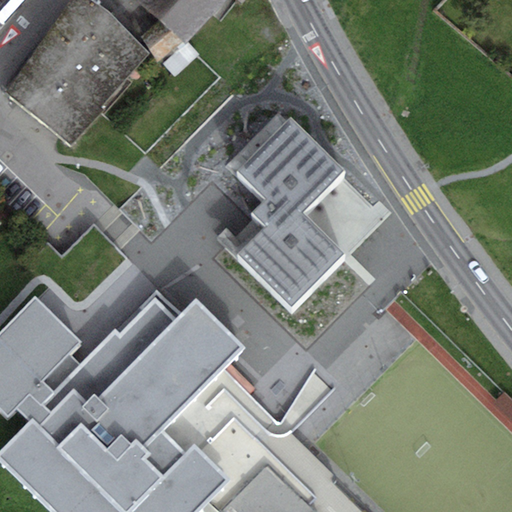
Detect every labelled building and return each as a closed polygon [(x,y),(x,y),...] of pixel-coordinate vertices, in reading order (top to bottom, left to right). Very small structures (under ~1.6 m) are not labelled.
[(6,92),(72,143),(150,51),(113,14),(93,0),(69,0),(40,41),(6,92)] [(137,0),(159,18),(141,35),(159,61),(181,41),(184,44),(222,0),(137,0)] [(238,261),(292,314),(345,260),(304,219),(321,202),(346,177),(291,123),(237,177),(265,205),(251,219),(266,233),(238,261)] [(195,450),(189,456),(164,431),(244,349),(196,303),(177,322),(155,301),(121,336),(116,331),(80,368),(70,358),(83,345),(36,300),(0,336),(0,410),(9,419),(19,410),(33,424),(0,457),(0,461),(52,511),(199,511),(228,482),(195,450)] [(310,511),(267,468),(222,511),(310,511)]
